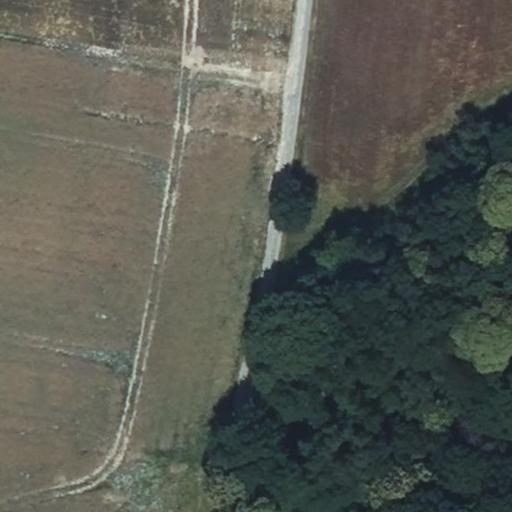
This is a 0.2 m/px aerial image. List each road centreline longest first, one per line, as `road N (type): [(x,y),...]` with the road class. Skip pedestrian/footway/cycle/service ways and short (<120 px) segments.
road 1 (residential): [(240,440),(296,0)]
road 2 (track): [(511,173),(401,323),(323,399),(240,440)]
